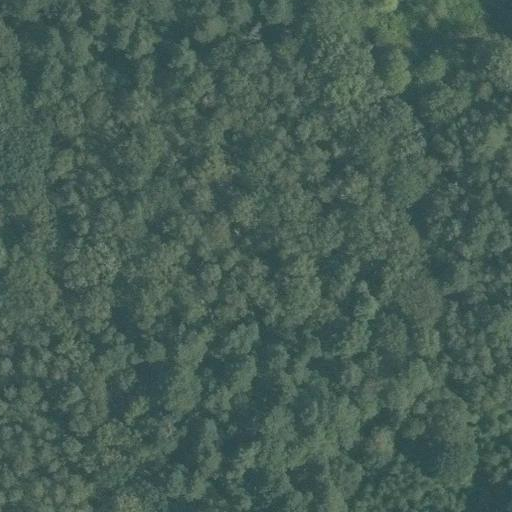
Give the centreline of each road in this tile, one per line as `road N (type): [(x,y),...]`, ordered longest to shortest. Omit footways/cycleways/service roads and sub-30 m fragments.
road 1 (track): [(487,511),(329,0)]
road 2 (track): [(133,511),(0,40)]
